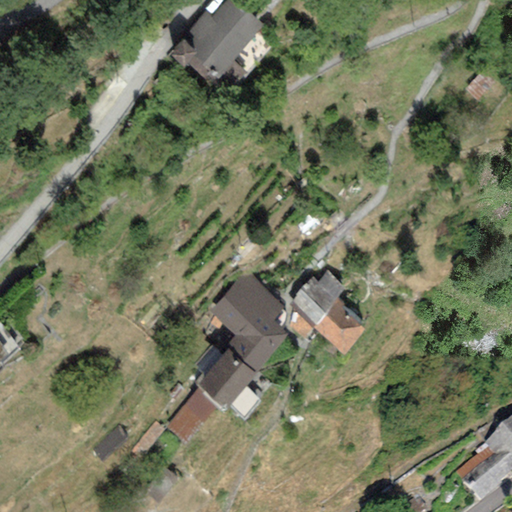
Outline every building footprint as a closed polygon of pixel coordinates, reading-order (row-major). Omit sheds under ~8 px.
[(224,0),(210,17),(205,11),(170,54),(183,67),(187,64),(210,85),(261,28),(229,0),(224,0)] [(496,83),(484,70),(466,89),(478,101),(496,83)] [(229,347),(257,371),(289,335),(273,320),(285,307),(246,271),(209,311),(235,335),(227,344),(229,347)] [(336,298),(345,287),(327,271),(317,282),(313,277),(289,305),(313,328),(336,298)] [(344,304),(336,298),(313,328),(344,354),(364,329),(341,307),(344,304)] [(223,409),(257,371),(229,347),(222,355),(210,345),(193,365),(204,375),(195,385),(223,409)] [(184,443),(218,407),(198,389),(165,426),(184,443)] [(511,417),(486,441),(490,446),(511,470),(511,417)] [(141,459),(164,429),(154,422),(131,451),(141,459)] [(481,501),(511,471),(511,470),(490,446),(455,474),(481,501)] [(179,475),(167,466),(143,494),(155,504),(179,475)] [(418,494),(400,508),(402,511),(420,511),(427,507),(418,494)]
